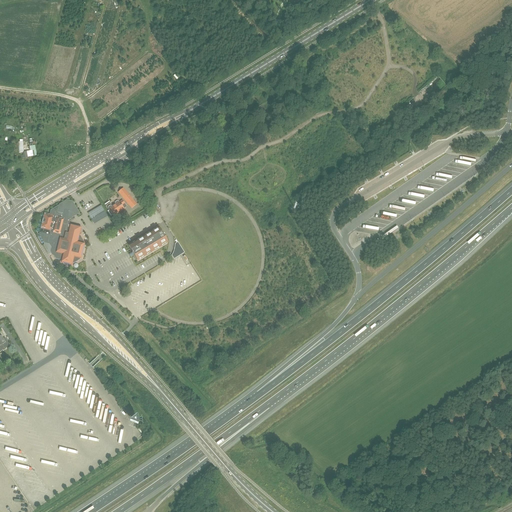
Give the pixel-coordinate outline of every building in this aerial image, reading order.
[(127,193),(123,197),(132,208),(137,204),(127,193)] [(108,208),(109,209),(113,216),(119,212),(120,212),(124,209),(124,208),(127,207),(123,200),(120,202),(119,202),(119,201),(117,201),(116,202),(115,203),(116,204),(112,207),(112,206),(110,205),(109,206),(108,208)] [(74,226),(72,227),(69,226),(67,223),(68,220),(79,213),(72,202),(67,201),(60,205),(58,212),(51,210),(50,215),(50,216),(45,215),(43,221),(42,220),(41,223),(43,223),(42,227),(40,233),(41,233),(40,235),(39,237),(41,238),(40,240),(42,240),(42,242),(45,243),(48,244),(48,243),(50,244),(52,247),(52,250),(56,258),(62,260),(62,262),(67,263),(69,264),(72,264),(72,262),(74,262),(79,259),(80,258),(81,258),(84,244),(83,244),(84,242),(82,239),(79,238),(77,235),(79,234),(80,230),(78,227),(74,226)] [(160,228),(129,246),(130,249),(132,251),(132,252),(133,253),(137,260),(168,241),(165,237),(163,233),(160,228)] [(173,253),(172,256),(174,259),(184,253),(178,243),(175,244),(175,247),(175,250),(173,253)]
